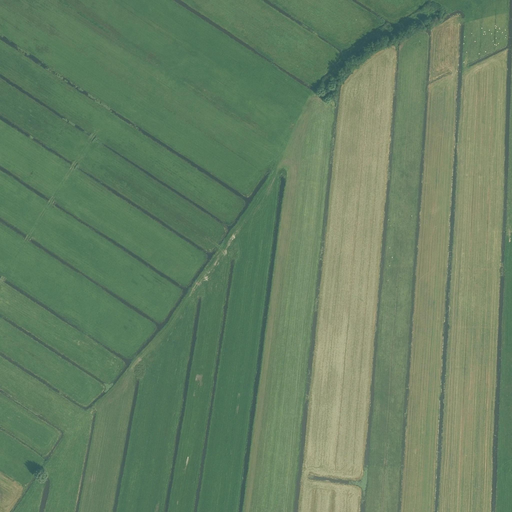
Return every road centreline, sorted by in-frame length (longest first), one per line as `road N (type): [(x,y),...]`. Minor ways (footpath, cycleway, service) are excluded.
road 1 (track): [(469,20),(451,511)]
road 2 (track): [(247,511),(292,166)]
